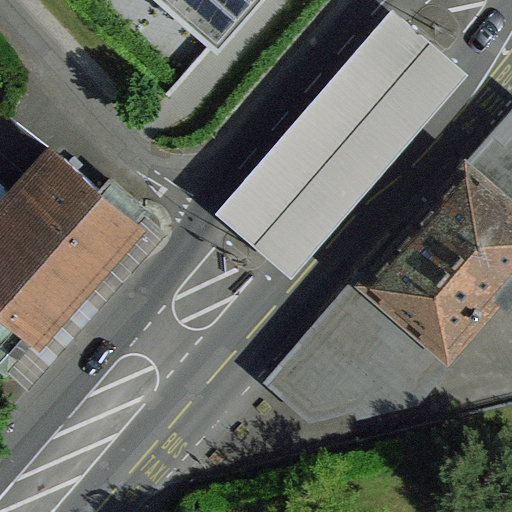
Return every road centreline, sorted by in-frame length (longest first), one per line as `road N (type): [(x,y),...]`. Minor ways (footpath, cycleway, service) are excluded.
road 1 (primary): [(198,369),(511,29)]
road 2 (unclassified): [(0,1),(203,212)]
road 3 (primary): [(372,0),(203,212)]
road 4 (primary): [(134,317),(0,467)]
road 5 (primary): [(95,511),(198,369)]
road 6 (primary): [(203,212),(134,317)]
